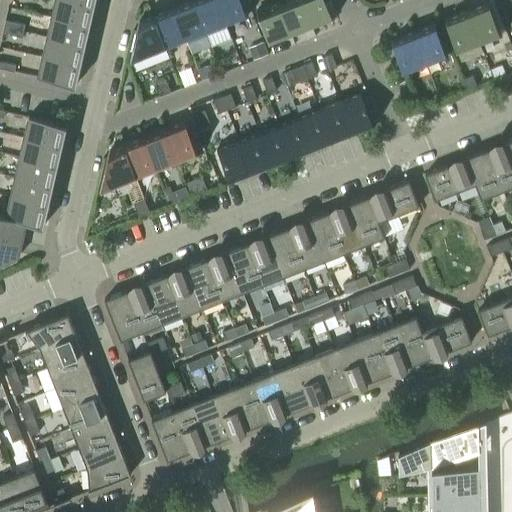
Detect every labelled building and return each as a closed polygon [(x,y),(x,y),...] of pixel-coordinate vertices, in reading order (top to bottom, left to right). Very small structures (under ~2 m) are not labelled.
[(84,0),(57,0),(55,14),(92,23),(96,3),(84,0)] [(193,0),(187,0),(173,6),(186,40),(206,32),(193,0)] [(231,38),(226,24),(217,0),(193,0),(206,32),(207,32),(212,46),(231,38)] [(241,0),(217,0),(226,24),(247,16),(241,0)] [(292,34),(278,0),(257,8),(271,43),(292,34)] [(301,0),(279,0),(278,0),(292,34),(312,27),(301,0)] [(325,0),(301,0),(312,27),(333,18),(325,0)] [(488,1),(467,9),(480,43),(501,35),(488,1)] [(173,6),(153,13),(166,47),(186,40),(173,6)] [(480,43),(467,9),(446,17),(459,51),(480,43)] [(166,47),(153,13),(140,18),(131,61),(166,47)] [(55,14),(50,34),(87,43),(92,23),(55,14)] [(7,18),(6,24),(26,29),(27,22),(7,18)] [(434,22),(413,30),(426,64),(447,56),(434,22)] [(26,29),(6,24),(4,31),(24,35),(26,29)] [(426,64),(413,30),(392,38),(405,72),(426,64)] [(50,34),(45,55),(82,63),(87,43),(50,34)] [(249,47),(254,58),(268,53),(264,41),(249,47)] [(323,56),(328,70),(337,66),(332,53),(323,56)] [(82,63),(45,55),(41,74),(40,74),(40,75),(78,84),(82,63)] [(0,65),(16,69),(18,63),(0,58),(0,65)] [(312,60),(302,64),(308,78),(317,74),(312,60)] [(490,68),(493,77),(504,72),(501,64),(490,68)] [(292,68),(283,72),(288,85),(297,82),(292,68)] [(462,78),(467,88),(477,84),(473,74),(462,78)] [(262,80),(268,93),(277,90),(271,76),(262,80)] [(155,82),(160,95),(172,91),(166,77),(155,82)] [(242,88),(248,101),(257,98),(251,84),(242,88)] [(360,91),(339,99),(352,133),(373,125),(360,91)] [(231,92),(222,95),(227,109),(236,106),(231,92)] [(227,109),(222,95),(213,99),(218,113),(227,109)] [(339,99),(319,107),(332,141),(352,133),(339,99)] [(319,107),(299,115),(312,149),(332,141),(319,107)] [(31,115),(27,135),(64,143),(69,123),(31,114),(31,115)] [(299,115),(279,123),(292,157),(312,149),(299,115)] [(186,119),(193,139),(201,134),(194,116),(186,119)] [(184,119),(163,128),(176,162),(197,154),(184,119)] [(279,123),(259,131),(272,165),(292,157),(279,123)] [(163,128),(143,136),(156,170),(176,162),(163,128)] [(259,131),(239,139),(252,173),(272,165),(259,131)] [(27,135),(22,155),(59,163),(64,143),(27,135)] [(143,136),(123,143),(136,177),(137,177),(156,170),(143,136)] [(252,173),(239,139),(218,147),(231,181),(252,173)] [(489,147),(487,148),(503,188),(511,184),(511,151),(508,140),(507,140),(508,143),(490,149),(489,147)] [(136,177),(123,143),(111,148),(101,191),(136,177)] [(487,148),(467,155),(483,196),(503,188),(487,148)] [(22,155),(18,175),(55,183),(59,163),(22,155)] [(483,196),(467,155),(467,156),(468,158),(450,165),(449,163),(427,171),(437,197),(476,181),(482,196),(483,196)] [(18,175),(13,195),(50,203),(55,183),(18,175)] [(186,181),(189,190),(190,193),(207,187),(202,175),(186,181)] [(371,193),(369,194),(385,234),(386,234),(380,219),(420,203),(410,178),(388,186),(389,189),(372,196),(371,193)] [(134,203),(139,217),(150,212),(144,198),(144,199),(139,186),(133,189),(137,201),(134,203)] [(190,193),(189,190),(179,194),(181,200),(192,196),(190,193)] [(369,194),(349,201),(365,242),(385,234),(369,194)] [(13,195),(9,214),(18,216),(17,218),(27,220),(45,224),(50,203),(13,195)] [(330,209),(329,209),(345,250),(365,242),(349,201),(348,202),(349,205),(331,211),(330,209)] [(329,209),(309,217),(325,258),(345,250),(329,209)] [(0,211),(0,233),(22,239),(27,220),(17,218),(18,216),(9,214),(0,211)] [(290,225),(289,225),(305,266),(325,258),(309,217),(307,218),(308,220),(291,227),(290,225)] [(503,219),(494,222),(497,233),(507,229),(503,219)] [(497,233),(494,222),(481,227),(485,237),(497,233)] [(289,225),(269,233),(284,274),(305,266),(289,225)] [(22,239),(0,233),(0,263),(19,256),(19,254),(22,239)] [(250,240),(249,241),(264,281),(284,274),(269,233),(267,233),(268,236),(251,243),(250,240)] [(511,241),(510,235),(501,239),(505,249),(511,246),(511,241)] [(505,249),(501,239),(488,244),(492,254),(505,249)] [(249,241),(228,249),(244,289),(264,281),(249,241)] [(209,256),(208,256),(224,297),(244,289),(228,249),(227,249),(227,252),(210,258),(209,256)] [(208,256),(188,264),(204,305),(224,297),(208,256)] [(408,256),(395,261),(399,271),(412,266),(408,256)] [(399,271),(395,261),(386,264),(390,274),(399,271)] [(169,272),(168,272),(184,313),(204,305),(188,264),(186,265),(187,268),(170,274),(169,272)] [(168,272),(148,280),(163,321),(184,313),(168,272)] [(415,272),(402,278),(406,288),(419,283),(415,272)] [(368,274),(356,278),(359,286),(371,282),(368,274)] [(359,286),(356,278),(344,283),(347,291),(359,286)] [(406,288),(402,278),(393,281),(397,291),(406,288)] [(129,287),(127,288),(143,329),(163,321),(148,280),(146,281),(147,283),(130,290),(129,287)] [(143,329),(127,288),(106,296),(122,337),(143,329)] [(327,289),(316,294),(319,302),(331,298),(327,289)] [(373,289),(362,293),(365,301),(377,297),(373,289)] [(365,301),(362,293),(350,298),(353,306),(365,301)] [(511,293),(486,304),(483,297),(477,300),(489,332),(511,323),(511,321),(511,320),(511,293)] [(319,302),(316,294),(304,299),(307,307),(319,302)] [(333,304),(322,309),(325,317),(336,313),(333,304)] [(287,305),(275,310),(279,318),(290,313),(287,305)] [(325,317),(322,309),(310,313),(313,322),(325,317)] [(42,344),(78,330),(70,310),(61,314),(61,313),(59,313),(60,314),(27,327),(28,328),(29,328),(42,344)] [(279,318),(275,310),(264,314),(267,323),(279,318)] [(417,313),(416,314),(432,354),(433,354),(432,352),(450,345),(450,347),(473,338),(463,313),(423,328),(417,313)] [(416,314),(396,322),(412,362),(432,354),(416,314)] [(293,320),(281,324),(285,333),(296,328),(293,320)] [(247,321),(235,325),(238,334),(250,329),(247,321)] [(396,322),(376,329),(392,370),(393,370),(392,367),(409,360),(410,363),(412,362),(396,322)] [(285,333),(281,324),(269,329),(273,337),(285,333)] [(238,334),(235,325),(224,330),(227,338),(238,334)] [(376,329),(356,337),(372,378),(392,370),(376,329)] [(42,344),(50,365),(85,350),(82,343),(83,342),(83,341),(82,341),(78,330),(42,344)] [(0,350),(13,346),(11,346),(7,336),(10,335),(9,334),(0,337),(0,350)] [(165,334),(157,337),(161,349),(169,345),(165,334)] [(207,336),(195,341),(198,349),(210,345),(207,336)] [(253,336),(241,340),(244,349),(256,344),(253,336)] [(149,340),(152,348),(153,352),(161,349),(157,337),(149,340)] [(356,337),(336,345),(352,386),(353,385),(352,383),(369,376),(370,379),(372,378),(356,337)] [(244,349),(241,340),(229,345),(232,353),(244,349)] [(198,349),(195,341),(183,345),(187,354),(198,349)] [(336,345),(316,353),(332,393),(352,386),(336,345)] [(13,346),(0,350),(0,351),(3,359),(16,354),(13,346)] [(166,384),(153,352),(152,348),(130,356),(145,397),(168,388),(166,384)] [(50,365),(58,385),(93,371),(89,360),(90,359),(89,358),(85,350),(50,365)] [(213,351),(200,356),(204,364),(216,360),(213,351)] [(316,353),(296,361),(312,401),(313,401),(312,399),(329,392),(330,394),(332,393),(316,353)] [(204,364),(200,356),(189,360),(192,369),(204,364)] [(277,361),(273,363),(291,409),(312,401),(296,361),(279,367),(277,361)] [(6,367),(11,380),(21,376),(16,363),(6,367)] [(273,369),(255,377),(271,417),(272,417),(271,414),(288,408),(289,410),(291,409),(273,363),(271,364),(273,369)] [(58,385),(65,405),(101,391),(98,383),(99,383),(98,381),(98,382),(93,371),(58,385)] [(21,376),(11,380),(16,392),(26,389),(21,376)] [(255,377),(235,384),(250,425),(271,417),(255,377)] [(182,378),(174,381),(179,393),(187,390),(182,378)] [(174,381),(173,382),(166,384),(168,388),(171,396),(179,393),(174,381)] [(235,384),(214,392),(230,433),(232,433),(231,430),(248,423),(249,426),(250,425),(235,384)] [(65,405),(73,425),(109,411),(105,400),(105,398),(104,399),(101,391),(65,405)] [(214,392),(194,400),(210,441),(230,433),(214,392)] [(194,400),(174,408),(190,449),(191,448),(190,446),(208,439),(209,441),(210,441),(194,400)] [(22,407),(27,420),(36,416),(32,403),(22,407)] [(190,449),(174,408),(153,416),(169,457),(190,449)] [(14,410),(4,414),(9,427),(19,423),(14,410)] [(73,425),(81,445),(117,431),(114,423),(114,422),(113,422),(109,411),(73,425)] [(36,416),(27,420),(32,432),(41,429),(36,416)] [(431,466),(439,466),(439,464),(480,448),(479,422),(399,453),(400,472),(429,467),(431,466)] [(9,427),(0,430),(9,427),(14,439),(24,435),(19,423),(9,427)] [(81,445),(89,465),(125,451),(120,440),(121,440),(121,439),(120,439),(117,431),(81,445)] [(37,447),(42,460),(52,456),(47,443),(37,447)] [(125,451),(89,465),(91,486),(90,486),(90,487),(122,475),(123,476),(124,475),(123,475),(132,471),(125,451)] [(52,456),(42,460),(47,473),(64,466),(59,455),(53,457),(52,456)] [(429,467),(429,492),(481,491),(480,465),(439,466),(431,466),(429,467)] [(36,466),(16,474),(31,511),(38,508),(39,509),(40,508),(40,507),(51,503),(46,492),(36,466)] [(16,474),(0,479),(0,488),(9,511),(27,511),(31,511),(16,474)] [(65,485),(46,492),(51,503),(72,495),(71,494),(69,495),(65,485)] [(269,504),(270,511),(322,511),(320,494),(315,494),(314,486),(269,504)] [(9,511),(0,488),(0,511),(9,511)] [(429,492),(429,511),(481,511),(481,491),(429,492)]
